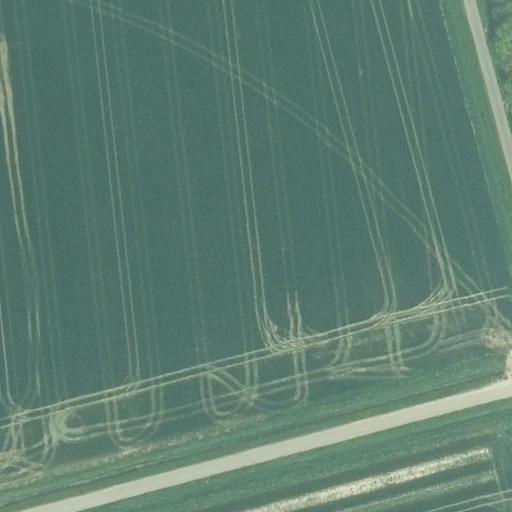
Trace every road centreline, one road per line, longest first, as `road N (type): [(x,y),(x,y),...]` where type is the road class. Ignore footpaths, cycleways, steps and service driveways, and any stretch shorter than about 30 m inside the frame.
road 1 (unclassified): [(52,511),(511,386)]
road 2 (unclassified): [(511,163),(467,0)]
